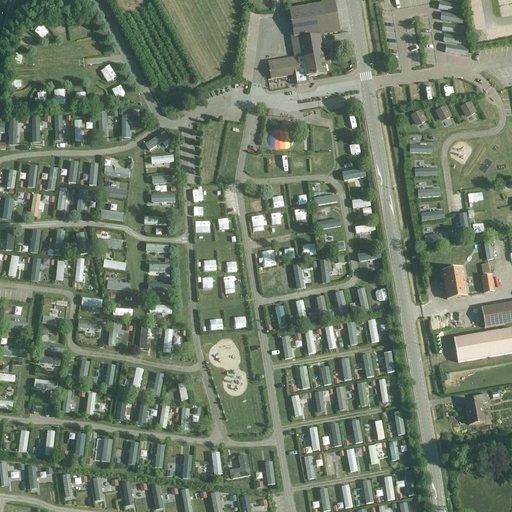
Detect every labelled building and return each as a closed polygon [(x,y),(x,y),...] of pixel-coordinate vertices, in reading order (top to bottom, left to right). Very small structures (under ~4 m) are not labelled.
[(88,2),(86,0),(71,0),(61,5),(65,13),(88,2)] [(294,59),(268,63),(271,80),(273,80),(294,76),(296,76),(297,81),(307,79),(306,78),(326,75),(321,47),(320,38),(319,37),(339,33),(333,0),(326,0),(321,1),(321,5),(289,10),(294,37),(290,38),(294,59)] [(73,16),(74,25),(84,23),(82,14),(73,16)] [(57,16),(57,26),(67,26),(67,16),(57,16)] [(90,47),(101,42),(97,33),(86,38),(90,47)] [(476,113),(471,102),(459,107),(465,118),(476,113)] [(235,114),(245,116),(247,106),(237,104),(235,114)] [(451,117),(445,106),(434,111),(440,123),(451,117)] [(427,121),(420,110),(409,116),(415,127),(427,121)] [(107,137),(104,113),(97,113),(99,138),(107,137)] [(129,117),(121,116),(121,138),(129,138),(129,117)] [(62,141),(62,117),(54,117),(54,142),(62,141)] [(39,119),(31,119),(32,144),(40,144),(39,119)] [(16,146),(17,121),(9,121),(8,146),(16,146)] [(292,142),(292,124),(276,124),(276,142),(292,142)] [(168,140),(164,133),(144,145),(148,152),(168,140)] [(431,146),(409,146),(409,154),(431,155),(431,146)] [(173,163),(172,156),(150,159),(151,165),(173,163)] [(75,185),(78,163),(70,162),(68,184),(75,185)] [(96,187),(98,165),(90,164),(88,186),(96,187)] [(34,189),(37,167),(29,166),(27,188),(34,189)] [(128,179),(129,171),(105,168),(104,176),(128,179)] [(54,192),(58,170),(50,169),(46,191),(54,192)] [(365,178),(363,169),(340,173),(342,182),(365,178)] [(436,177),(435,169),(414,170),(414,178),(436,177)] [(13,189),(16,173),(9,172),(6,189),(13,189)] [(174,184),(174,177),(151,178),(152,186),(174,184)] [(125,199),(126,192),(104,188),(103,196),(125,199)] [(63,213),(67,190),(59,189),(56,212),(63,213)] [(440,197),(440,190),(417,191),(417,199),(440,197)] [(83,214),(86,192),(79,191),(76,213),(83,214)] [(37,219),(40,197),(33,195),(29,218),(37,219)] [(175,203),(175,195),(151,196),(151,204),(175,203)] [(337,204),(336,196),(313,199),(314,207),(337,204)] [(207,199),(195,199),(196,211),(207,211),(207,199)] [(370,207),(369,199),(351,201),(352,209),(370,207)] [(10,221),(13,201),(5,200),(2,220),(10,221)] [(300,203),(302,213),(310,212),(309,202),(300,203)] [(274,207),(274,217),(284,217),(284,207),(274,207)] [(444,219),(443,211),(420,214),(421,222),(444,219)] [(122,223),(123,215),(101,212),(99,220),(122,223)] [(466,214),(458,215),(461,238),(469,237),(466,214)] [(166,227),(167,219),(144,218),(144,225),(166,227)] [(339,228),(338,219),(316,223),(317,231),(339,228)] [(375,231),(374,225),(354,228),(355,235),(375,231)] [(427,235),(449,232),(448,227),(426,230),(427,235)] [(37,255),(40,232),(32,231),(29,254),(37,255)] [(12,252),(14,233),(7,232),(5,251),(12,252)] [(61,257),(64,233),(57,232),(53,256),(61,257)] [(87,254),(83,233),(76,235),(80,256),(87,254)] [(447,242),(446,234),(423,237),(425,245),(447,242)] [(120,250),(121,243),(99,240),(98,248),(120,250)] [(442,245),(443,250),(465,247),(464,241),(442,245)] [(292,242),(281,244),(282,254),(294,253),(292,242)] [(343,251),(342,244),(320,247),(321,254),(343,251)] [(167,255),(168,247),(146,245),(145,253),(167,255)] [(379,252),(357,255),(358,263),(380,259),(379,252)] [(18,258),(11,257),(7,277),(14,279),(18,258)] [(41,261),(33,259),(30,282),(38,283),(41,261)] [(84,261),(77,260),(75,282),(82,283),(84,261)] [(125,265),(103,261),(102,269),(124,272),(125,265)] [(329,284),(326,261),(318,262),(321,285),(329,284)] [(64,263),(57,262),(55,282),(62,283),(64,263)] [(303,289),(299,265),(291,267),(295,290),(303,289)] [(487,265),(480,266),(482,275),(489,274),(487,265)] [(169,274),(169,266),(148,266),(148,273),(169,274)] [(447,300),(466,297),(462,269),(442,273),(447,300)] [(129,285),(107,282),(106,290),(128,293),(129,285)] [(486,294),(494,292),(492,284),(484,285),(486,294)] [(171,294),(171,286),(148,285),(148,293),(171,294)] [(363,290),(356,291),(360,313),(368,312),(363,290)] [(382,290),(374,292),(377,308),(385,307),(382,290)] [(341,292),(334,294),(340,316),(347,314),(341,292)] [(327,320),(323,297),(315,299),(320,321),(327,320)] [(101,309),(102,301),(81,299),(81,306),(101,309)] [(115,302),(115,310),(134,311),(134,303),(115,302)] [(307,325),(301,302),(295,303),(300,327),(307,325)] [(511,304),(481,310),(484,329),(511,324),(511,304)] [(171,315),(171,308),(150,306),(149,314),(171,315)] [(286,328),(282,307),(274,309),(279,330),(286,328)] [(214,310),(203,312),(205,322),(216,320),(214,310)] [(63,328),(64,320),(42,317),(42,325),(63,328)] [(26,332),(27,324),(4,321),(2,329),(26,332)] [(378,343),(374,321),(367,322),(371,344),(378,343)] [(99,331),(100,323),(78,322),(77,329),(99,331)] [(356,345),(352,323),(345,324),(349,347),(356,345)] [(115,347),(117,325),(110,324),(107,346),(115,347)] [(146,350),(148,328),(141,327),(139,350),(146,350)] [(336,349),(331,328),(324,329),(328,350),(336,349)] [(458,364),(511,354),(511,329),(453,340),(458,364)] [(170,354),(172,331),(165,331),(162,353),(170,354)] [(315,354),(311,332),(304,334),(307,355),(315,354)] [(292,359),(288,338),(281,339),(284,361),(292,359)] [(61,354),(62,346),(40,344),(39,351),(61,354)] [(0,356),(21,360),(22,352),(0,348),(0,356)] [(390,353),(383,355),(387,374),(394,373),(390,353)] [(70,355),(70,366),(80,366),(81,356),(70,355)] [(369,356),(361,357),(366,379),(373,378),(369,356)] [(60,367),(61,360),(39,357),(38,364),(60,367)] [(351,381),(348,360),(340,361),(343,382),(351,381)] [(86,385),(89,363),(81,362),(78,384),(86,385)] [(111,389),(115,367),(107,366),(104,388),(111,389)] [(309,389),(305,367),(298,369),(302,391),(309,389)] [(0,368),(0,375),(17,376),(17,369),(0,368)] [(327,368),(320,370),(323,387),(331,386),(327,368)] [(138,394),(142,371),(135,370),(131,393),(138,394)] [(0,381),(14,383),(14,377),(0,375),(0,381)] [(164,376),(156,375),(152,397),(159,398),(164,376)] [(56,391),(57,383),(35,381),(34,389),(56,391)] [(387,403),(384,381),(378,382),(381,404),(387,403)] [(184,384),(177,386),(181,402),(188,401),(184,384)] [(367,407),(364,384),(356,386),(360,408),(367,407)] [(346,411),(342,388),(335,389),(338,412),(346,411)] [(71,392),(64,391),(61,414),(69,415),(71,392)] [(324,413),(321,393),(313,394),(316,415),(324,413)] [(95,395),(88,394),(85,416),(93,417),(95,395)] [(473,404),(464,405),(465,413),(466,413),(469,426),(485,423),(481,404),(487,403),(486,395),(472,398),(473,404)] [(301,417),(298,397),(290,398),(294,418),(301,417)] [(126,400),(118,399),(116,421),(123,422),(126,400)] [(0,409),(12,411),(12,404),(0,402),(0,409)] [(147,405),(140,404),(137,426),(144,427),(147,405)] [(169,408),(162,407),(158,429),(166,430),(169,408)] [(189,411),(182,410),(180,433),(187,433),(189,411)] [(405,436),(401,412),(393,414),(397,437),(405,436)] [(362,444),(357,422),(350,423),(354,445),(362,444)] [(384,439),(380,422),(374,423),(377,441),(384,439)] [(341,447),(337,425),(330,426),(334,448),(341,447)] [(319,451),(316,429),(309,430),(312,452),(319,451)] [(54,433),(47,432),(44,456),(52,457),(54,433)] [(26,454),(28,434),(20,433),(18,453),(26,454)] [(82,461),(85,436),(77,435),(74,459),(82,461)] [(112,441),(104,441),(101,463),(109,464),(112,441)] [(398,461),(395,443),(388,445),(391,462),(398,461)] [(135,467),(138,445),(131,444),(127,466),(135,467)] [(162,470),(164,447),(157,446),(154,469),(162,470)] [(378,465),(374,446),(367,448),(370,466),(378,465)] [(357,472),(353,450),(345,451),(349,474),(357,472)] [(221,475),(218,454),(211,455),(214,476),(221,475)] [(334,475),(331,455),(324,456),(327,476),(334,475)] [(190,481),(192,458),(184,457),(182,480),(190,481)] [(246,457),(238,459),(240,470),(230,472),(231,480),(250,477),(246,457)] [(314,480),(311,457),(303,459),(307,481),(314,480)] [(272,463),(265,464),(267,487),(275,486),(272,463)] [(8,487),(6,464),(0,464),(0,482),(1,488),(8,487)] [(37,490),(34,468),(26,469),(29,491),(37,490)] [(415,497),(412,475),(404,476),(408,498),(415,497)] [(72,498),(69,476),(61,477),(65,500),(72,498)] [(394,501),(390,478),(383,479),(387,502),(394,501)] [(103,502),(100,479),(92,480),(96,503),(103,502)] [(373,504),(369,482),(362,483),(366,506),(373,504)] [(133,506),(129,483),(121,484),(125,508),(133,506)] [(162,510),(158,486),(150,488),(155,511),(162,510)] [(352,508),(348,487),(341,488),(344,510),(352,508)] [(329,511),(326,490),(319,491),(322,511),(329,511)] [(191,511),(188,491),(181,492),(184,511),(191,511)] [(221,511),(218,494),(210,495),(213,511),(221,511)] [(250,511),(247,497),(239,498),(242,511),(250,511)]
